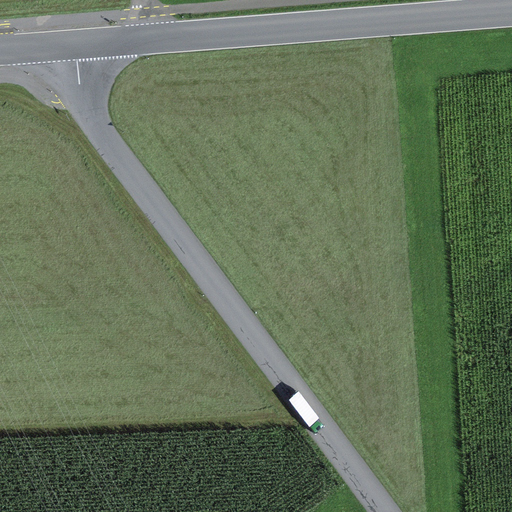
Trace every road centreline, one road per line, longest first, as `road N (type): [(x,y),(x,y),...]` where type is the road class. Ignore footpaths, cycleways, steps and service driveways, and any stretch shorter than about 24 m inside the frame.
road 1 (unclassified): [(75,44),(82,95),(106,138),(386,511)]
road 2 (tertiary): [(75,44),(511,11)]
